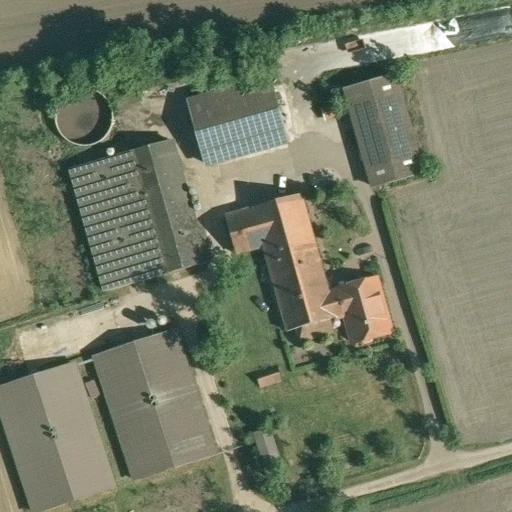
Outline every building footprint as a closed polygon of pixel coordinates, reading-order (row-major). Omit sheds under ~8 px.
[(396,76),(347,90),(374,188),(423,174),(396,76)] [(95,90),(90,89),(84,88),(78,89),(74,91),(69,93),(65,96),(62,99),(60,101),(58,104),(57,107),(56,109),(55,111),(55,115),(54,119),(55,122),(55,125),(56,129),(59,134),(63,139),(66,142),(69,144),(73,145),(76,146),(80,147),(86,148),(93,147),(97,145),(100,143),(104,141),(106,138),(108,136),(110,133),(112,130),(113,127),(113,125),(114,122),(114,117),(114,114),(114,111),(113,109),(111,106),(110,102),(107,98),(104,96),(102,94),(99,92),(95,90)] [(278,110),(201,132),(210,163),(287,141),(278,110)] [(172,141),(72,169),(107,292),(207,264),(172,141)] [(302,195),(254,208),(254,209),(227,217),(237,255),(265,247),(273,277),(321,263),(302,195)] [(377,280),(340,290),(341,292),(330,295),(321,263),(273,277),(289,332),(298,329),(301,341),(333,332),(330,320),(337,318),(337,317),(347,314),(355,343),(358,342),(362,345),(371,342),(373,338),(392,333),(377,280)] [(243,304),(212,312),(223,351),(254,342),(243,304)] [(175,332),(97,357),(137,481),(215,456),(175,332)] [(44,511),(118,488),(77,362),(0,386),(0,417),(31,511),(44,511)] [(257,435),(269,473),(286,467),(274,429),(257,435)]
